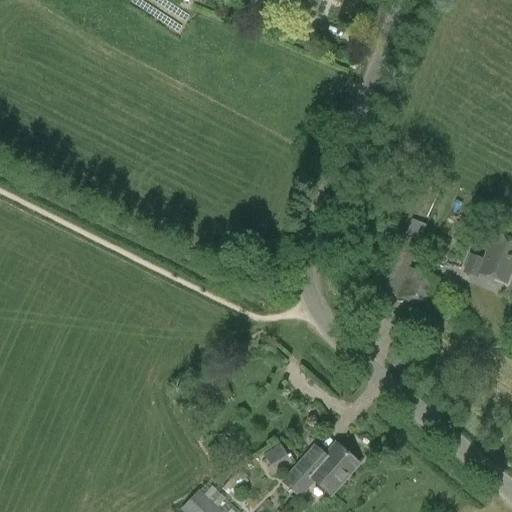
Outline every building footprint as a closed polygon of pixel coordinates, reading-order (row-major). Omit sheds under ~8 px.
[(319,0),(271,0),(313,17),(319,0)] [(422,227),(440,191),(417,180),(398,215),(422,227)] [(511,241),(493,234),(483,260),(469,254),(462,273),(477,279),(479,274),(505,284),(511,267),(511,241)] [(229,259),(235,262),(239,255),(233,252),(229,259)] [(426,285),(405,277),(396,299),(428,311),(439,280),(429,276),(426,285)] [(193,409),(218,393),(209,379),(184,395),(193,409)] [(280,444),(263,456),(270,467),(287,455),(280,444)] [(335,444),(325,456),(314,445),(281,482),(300,499),(314,483),(330,496),(357,463),(335,444)] [(221,511),(198,491),(180,510),(182,511),(221,511)]
